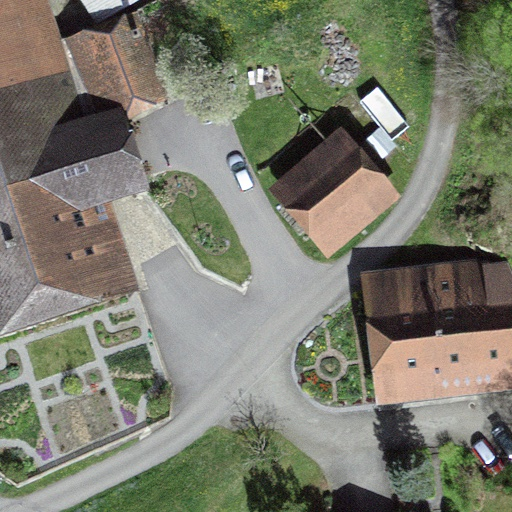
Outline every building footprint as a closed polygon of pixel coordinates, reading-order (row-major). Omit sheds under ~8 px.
[(82,136),(35,0),(0,0),(0,358),(131,314),(96,212),(146,195),(121,123),(82,136)] [(69,0),(75,10),(93,0),(69,0)] [(65,49),(101,123),(162,93),(127,19),(65,49)] [(315,257),(392,190),(332,121),(255,188),(315,257)] [(511,392),(511,325),(508,287),(377,302),(389,407),(511,392)]
